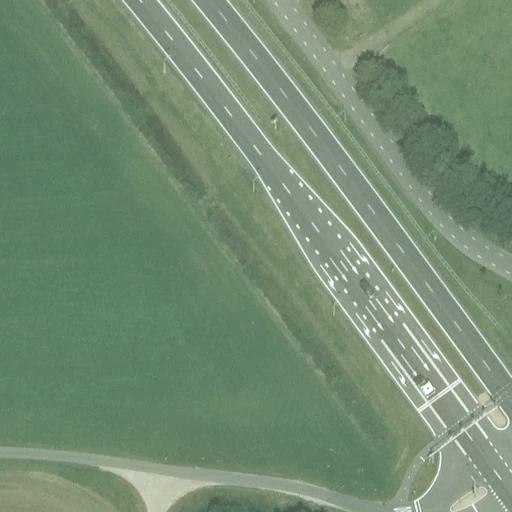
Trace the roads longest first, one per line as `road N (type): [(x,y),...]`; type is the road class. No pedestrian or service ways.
road 1 (trunk): [(137,0),(488,465)]
road 2 (trunk): [(511,400),(207,0)]
road 3 (unclassified): [(511,268),(435,212),(281,0)]
road 4 (unclassified): [(153,471),(266,483),(375,511)]
road 5 (unclassified): [(0,456),(153,471)]
